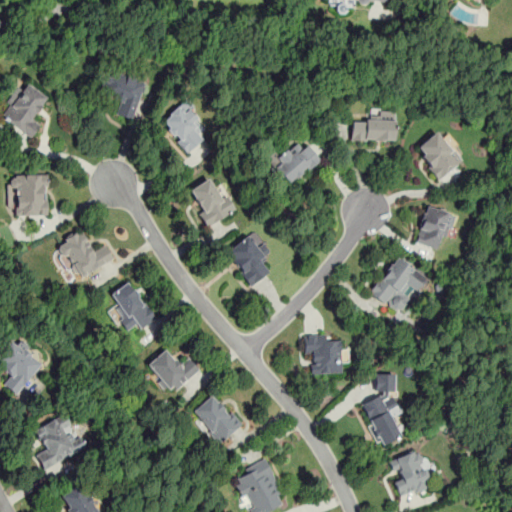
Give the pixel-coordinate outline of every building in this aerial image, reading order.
[(132,119),(144,82),(112,72),(104,97),(117,101),(113,114),(132,119)] [(46,96),(27,83),(22,90),(17,86),(0,110),(0,117),(30,138),(41,122),(33,116),(46,96)] [(185,153),(209,134),(182,101),(159,120),(185,153)] [(394,141),(394,110),(375,110),(375,120),(350,120),(350,141),(394,141)] [(437,180),(462,160),(444,137),(441,139),(435,131),(413,149),(437,180)] [(319,159),(300,138),(270,165),(290,186),(319,159)] [(47,174),(12,174),(12,217),(47,217),(47,174)] [(234,210),(219,183),(213,187),(207,177),(184,191),(205,227),(234,210)] [(442,251),(453,213),(424,204),(413,242),(442,251)] [(113,260),(104,242),(92,248),(81,228),(56,242),(76,280),(113,260)] [(223,252),(249,286),(269,271),(261,261),(269,255),(250,231),(223,252)] [(425,275),(394,255),(367,294),(398,315),(425,275)] [(138,331),(156,319),(128,279),(109,292),(125,316),(120,320),(126,329),(133,323),(138,331)] [(310,374),(342,374),(342,335),(302,335),(302,354),(310,354),(310,374)] [(0,367),(8,374),(1,383),(16,395),(41,363),(9,337),(0,348),(0,367)] [(186,356),(177,364),(164,348),(143,366),(164,389),(167,387),(172,393),(199,370),(186,356)] [(394,373),(374,373),(373,388),(377,395),(360,404),(367,420),(367,424),(378,446),(384,446),(400,438),(400,433),(390,412),(398,408),(393,399),(394,373)] [(242,423),(212,391),(189,413),(218,445),(242,423)] [(34,452),(42,469),(83,449),(71,424),(70,424),(64,413),(33,428),(43,449),(34,452)] [(387,461),(401,497),(432,485),(417,450),(387,461)] [(282,492),(265,457),(236,472),(240,481),(234,484),(248,511),(268,511),(282,505),(277,495),(282,492)] [(99,511),(80,482),(57,496),(67,511),(99,511)]
